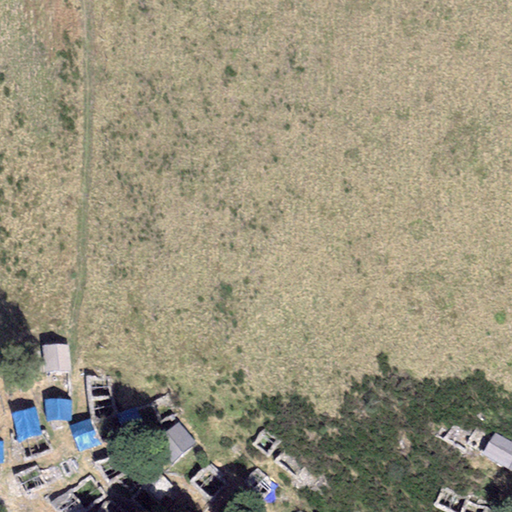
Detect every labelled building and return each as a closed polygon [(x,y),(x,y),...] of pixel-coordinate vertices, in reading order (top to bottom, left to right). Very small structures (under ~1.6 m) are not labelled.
[(67,348),(45,350),(46,373),(69,371),(67,348)] [(68,403),(46,404),(47,421),(69,421),(68,403)] [(33,413),(12,420),(17,438),(38,432),(33,413)] [(178,427),(154,447),(169,465),(193,445),(178,427)] [(511,446),(495,437),(484,456),(507,469),(511,459),(511,446)] [(36,468),(15,478),(24,498),(45,487),(36,468)] [(148,475),(132,492),(153,510),(167,491),(148,475)] [(84,511),(68,493),(52,506),(56,511),(84,511)]
